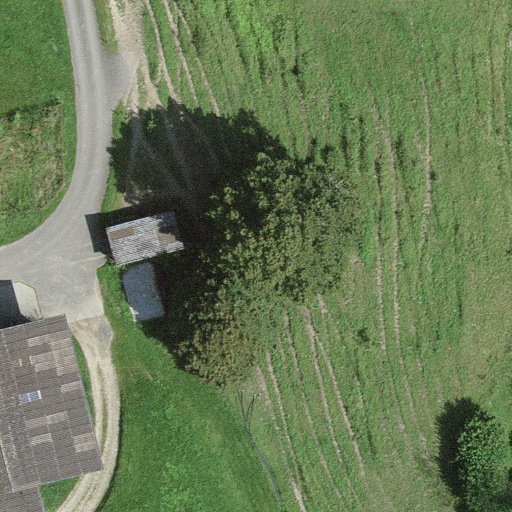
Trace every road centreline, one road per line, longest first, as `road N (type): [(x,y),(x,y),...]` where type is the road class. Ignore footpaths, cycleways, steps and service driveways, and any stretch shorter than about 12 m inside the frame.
road 1 (unclassified): [(77,0),(95,120),(88,187),(66,235),(0,269)]
road 2 (track): [(74,511),(96,477),(107,415),(94,327),(66,235)]
